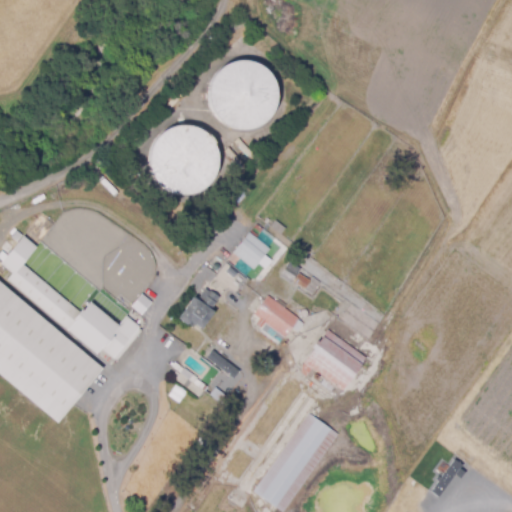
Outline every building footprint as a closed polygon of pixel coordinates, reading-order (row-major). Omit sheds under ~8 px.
[(212,128),(275,125),(271,62),(209,65),(212,128)] [(212,193),(213,129),(151,128),(150,191),(212,193)] [(223,149),(236,138),(251,156),(238,167),(223,149)] [(264,269),(271,259),(264,254),(268,249),(247,232),(231,253),(252,269),(256,263),(264,269)] [(0,374),(0,282),(1,283),(10,272),(0,263),(22,235),(36,246),(21,264),(79,312),(89,301),(117,324),(124,315),(142,331),(116,363),(99,349),(91,358),(102,367),(57,422),(0,374)] [(42,243),(47,248),(39,258),(34,253),(42,243)] [(229,288),(217,279),(245,243),(256,252),(229,288)] [(59,258),(64,262),(56,272),(52,268),(59,258)] [(293,281),(281,273),(290,260),(302,268),(293,281)] [(306,289),(298,285),(303,275),(311,280),(306,289)] [(83,279),(89,283),(81,294),(76,290),(83,279)] [(200,331),(188,322),(187,324),(179,318),(195,296),(199,299),(206,289),(210,291),(210,290),(220,297),(212,309),(215,310),(200,331)] [(139,315),(150,302),(140,294),(129,306),(139,315)] [(283,341),(271,332),(273,329),(253,315),(268,295),(299,318),(283,341)] [(331,392),(320,384),(325,377),(312,368),(307,375),(299,370),(328,329),(367,357),(343,391),(335,385),(331,392)] [(230,379),(210,359),(218,351),(238,371),(230,379)] [(207,390),(172,366),(175,362),(209,386),(207,390)] [(222,405),(210,395),(217,387),(229,397),(222,405)] [(283,511),(281,511),(254,491),(310,413),(339,434),(283,511)] [(429,491),(441,500),(465,469),(452,459),(429,491)]
